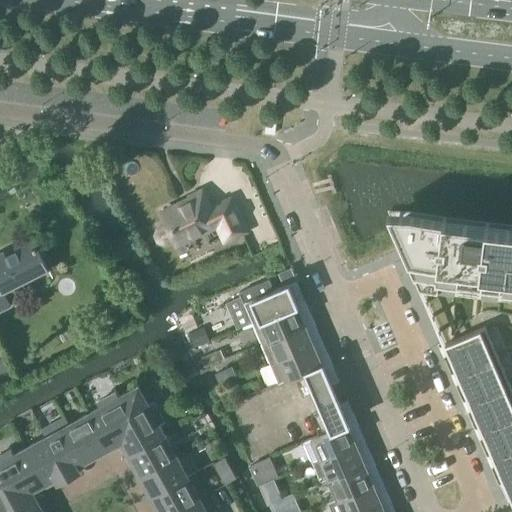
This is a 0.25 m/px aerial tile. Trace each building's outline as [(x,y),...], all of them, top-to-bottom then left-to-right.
[(155,235),(158,241),(165,244),(174,240),(177,245),(221,223),(229,239),(246,231),(231,198),(210,208),(202,190),(189,197),(191,201),(182,206),(181,202),(161,212),(167,224),(157,229),(155,235)] [(511,226),(387,212),(394,228),(403,249),(511,500),(511,226)] [(0,291),(0,309),(8,305),(9,306),(9,305),(3,291),(48,268),(33,238),(0,254),(0,288),(1,291),(0,291)] [(243,302),(252,323),(296,304),(288,283),(243,302)] [(132,313),(121,291),(109,298),(120,319),(132,313)] [(252,323),(261,343),(313,320),(311,315),(303,318),(296,304),(252,323)] [(261,343),(269,363),(313,344),(307,330),(315,326),(313,320),(261,343)] [(195,347),(205,343),(199,329),(189,333),(195,347)] [(278,383),(305,372),(305,371),(330,360),(328,354),(320,358),(313,344),(269,363),(278,383)] [(210,364),(224,358),(220,349),(206,356),(210,364)] [(305,372),(318,400),(335,393),(324,369),(332,366),(330,360),(305,371),(305,372)] [(235,390),(237,383),(235,379),(227,383),(231,392),(235,390)] [(101,406),(89,413),(108,448),(122,440),(138,386),(119,396),(116,391),(98,401),(101,406)] [(148,405),(138,386),(122,440),(129,454),(165,434),(158,423),(163,420),(153,402),(148,405)] [(318,400),(330,430),(331,430),(356,420),(353,414),(345,417),(335,393),(318,400)] [(65,417),(64,417),(89,463),(99,457),(97,454),(108,448),(89,413),(69,424),(65,417)] [(64,417),(44,429),(69,474),(78,469),(77,465),(87,460),(88,463),(89,463),(64,417)] [(303,441),(312,462),(356,443),(350,429),(358,425),(356,420),(331,430),(330,430),(303,441)] [(46,436),(26,447),(45,483),(55,477),(57,480),(69,474),(44,429),(42,429),(46,436)] [(176,455),(165,434),(129,454),(136,465),(132,467),(138,477),(176,455)] [(320,482),(328,478),(372,459),(370,454),(362,457),(356,443),(312,462),(320,482)] [(0,480),(31,490),(45,483),(26,447),(14,454),(11,449),(0,454),(0,480)] [(187,476),(176,455),(138,477),(141,476),(147,486),(144,488),(149,498),(195,473),(194,472),(187,476)] [(258,484),(276,476),(268,458),(250,465),(258,484)] [(328,478),(336,498),(373,483),(367,469),(375,465),(372,459),(328,478)] [(222,476),(226,483),(235,477),(232,470),(222,476)] [(173,511),(206,494),(195,473),(149,498),(150,498),(153,497),(159,507),(155,509),(157,511),(173,511)] [(23,511),(39,504),(31,490),(0,480),(0,511),(23,511)] [(336,498),(342,511),(359,511),(390,499),(387,493),(379,497),(373,483),(336,498)] [(277,490),(264,495),(268,504),(280,498),(277,490)] [(207,495),(206,494),(173,511),(192,511),(189,505),(207,495)] [(274,511),(284,508),(280,499),(268,504),(271,511),(274,511)] [(385,511),(384,508),(392,505),(390,499),(359,511),(385,511)]
